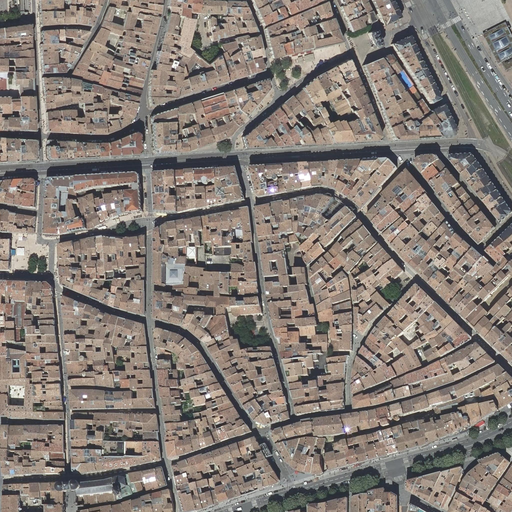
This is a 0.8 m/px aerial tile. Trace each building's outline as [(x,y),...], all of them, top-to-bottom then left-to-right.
[(121,0),(118,0),(109,0),(107,8),(102,21),(99,29),(103,30),(108,32),(120,37),(120,36),(121,31),(125,31),(131,32),(132,28),(133,24),(136,15),(129,14),(125,13),(122,27),(111,24),(113,8),(119,9),(126,11),(126,7),(119,6),(121,0)] [(168,0),(167,7),(179,9),(180,0),(168,0)] [(183,17),(183,18),(188,20),(189,13),(189,10),(185,9),(185,5),(190,5),(190,0),(180,0),(179,9),(178,16),(183,17)] [(197,14),(197,17),(199,8),(199,0),(190,0),(190,5),(189,10),(189,13),(197,14)] [(207,18),(208,1),(206,0),(205,0),(199,0),(199,8),(197,17),(203,17),(207,18)] [(250,0),(253,4),(255,10),(275,0),(250,0)] [(275,0),(255,10),(259,18),(273,12),(276,10),(281,7),(284,6),(288,4),(285,0),(275,0)] [(323,0),(297,0),(291,3),(294,13),(324,0),(323,0)] [(374,0),(371,2),(375,10),(392,1),(391,1),(390,0),(374,0)] [(138,2),(132,2),(127,1),(127,2),(126,7),(130,8),(137,9),(160,13),(161,6),(153,5),(146,4),(140,3),(138,2)] [(223,14),(224,18),(231,18),(230,15),(230,14),(229,14),(229,13),(228,13),(227,8),(223,8),(223,2),(208,1),(207,18),(211,15),(214,15),(223,14)] [(344,18),(360,12),(360,11),(358,7),(357,5),(355,6),(354,4),(356,3),(356,2),(355,1),(342,7),(339,7),(342,13),(344,18)] [(396,10),(392,1),(375,10),(379,18),(396,10)] [(273,12),(259,18),(263,26),(274,21),(285,17),(288,15),(294,13),(291,3),(288,4),(284,6),(281,7),(276,10),(278,15),(275,16),(273,12)] [(325,3),(297,15),(300,22),(313,17),(329,13),(329,12),(328,12),(327,8),(325,3)] [(360,12),(362,16),(370,12),(366,3),(360,6),(358,7),(360,11),(360,12)] [(61,7),(39,4),(39,12),(49,12),(62,13),(61,11),(61,7)] [(95,6),(94,6),(93,9),(91,9),(90,12),(89,15),(92,16),(97,16),(101,7),(95,6)] [(73,25),(74,12),(74,8),(74,7),(68,7),(68,11),(61,11),(62,13),(62,19),(61,25),(73,25)] [(169,8),(168,14),(177,16),(178,16),(179,9),(167,7),(168,7),(169,8)] [(84,8),(83,8),(80,8),(80,9),(79,25),(86,26),(87,23),(89,15),(90,12),(83,11),(84,8)] [(158,18),(160,13),(137,9),(130,8),(129,14),(136,15),(139,15),(140,13),(146,14),(145,16),(158,18)] [(400,18),(396,10),(379,18),(383,26),(392,22),(400,18)] [(40,26),(61,25),(62,19),(62,13),(49,12),(39,12),(40,20),(40,26)] [(346,23),(362,16),(360,12),(344,18),(345,20),(346,23)] [(370,12),(362,16),(363,18),(364,21),(366,25),(368,24),(371,23),(374,21),(370,12)] [(289,20),(291,25),(292,30),(293,32),(296,31),(304,29),(306,28),(310,26),(311,26),(315,25),(319,24),(332,20),(330,16),(329,13),(313,17),(300,22),(297,15),(293,17),(288,19),(289,20)] [(168,14),(163,33),(175,36),(177,29),(176,29),(175,26),(177,16),(168,14)] [(93,26),(97,16),(92,16),(89,15),(87,23),(86,26),(92,27),(93,26)] [(156,28),(158,18),(145,16),(139,15),(136,15),(133,24),(136,24),(140,25),(156,28)] [(363,18),(362,16),(346,23),(348,27),(350,32),(362,27),(366,26),(366,25),(364,21),(363,18)] [(224,37),(227,36),(224,24),(220,25),(222,30),(217,31),(216,25),(215,25),(214,19),(210,17),(208,20),(207,23),(207,24),(208,31),(209,37),(210,44),(212,41),(224,37)] [(188,59),(191,56),(186,52),(192,30),(193,23),(188,20),(183,18),(178,37),(177,42),(176,45),(180,46),(178,51),(175,49),(174,49),(174,52),(177,54),(178,54),(182,56),(188,59)] [(227,36),(237,34),(233,22),(231,18),(224,18),(223,18),(224,24),(227,36)] [(282,25),(283,28),(291,25),(289,20),(288,19),(281,22),(278,23),(280,26),(282,25)] [(306,28),(304,29),(305,33),(307,32),(308,36),(312,36),(313,35),(315,35),(319,34),(321,34),(326,33),(331,32),(336,30),(334,25),(332,20),(319,24),(315,25),(311,26),(310,26),(306,28)] [(233,22),(237,34),(257,32),(252,21),(251,21),(233,22)] [(511,34),(505,22),(483,34),(498,63),(502,61),(506,69),(511,66),(511,34)] [(264,29),(265,34),(283,28),(282,25),(280,26),(278,23),(264,29)] [(13,39),(31,37),(31,35),(30,25),(27,25),(2,29),(4,39),(13,39)] [(154,37),(156,28),(140,25),(138,34),(154,37)] [(283,28),(265,34),(266,39),(280,36),(284,35),(288,34),(291,33),(293,32),(292,30),(291,25),(283,28)] [(103,47),(108,32),(103,30),(99,29),(95,35),(91,42),(103,47)] [(304,29),(296,31),(299,39),(308,36),(307,32),(305,33),(304,29)] [(40,32),(41,45),(56,45),(56,44),(55,38),(56,38),(55,30),(41,31),(40,32)] [(55,38),(56,44),(63,45),(63,43),(63,38),(62,37),(62,30),(55,30),(56,38),(55,38)] [(76,30),(62,30),(62,37),(63,38),(68,38),(75,39),(76,30)] [(89,32),(76,30),(75,39),(77,40),(84,42),(89,33),(89,32)] [(312,36),(308,36),(312,50),(318,48),(333,45),(340,43),(341,43),(338,36),(336,30),(331,32),(326,33),(321,34),(319,34),(315,35),(313,35),(312,36)] [(152,43),(154,37),(138,34),(131,32),(125,31),(121,31),(120,36),(128,38),(134,39),(138,40),(152,43)] [(280,36),(266,39),(268,48),(279,45),(288,42),(296,40),(299,39),(296,31),(293,32),(291,33),(288,34),(284,35),(280,36)] [(369,32),(368,34),(370,40),(371,42),(372,44),(372,45),(371,47),(373,48),(374,46),(376,48),(378,48),(379,47),(380,45),(380,44),(379,43),(378,39),(376,35),(375,33),(373,32),(371,33),(370,34),(369,32)] [(163,33),(162,39),(177,42),(178,37),(175,36),(163,33)] [(401,50),(413,44),(409,35),(403,38),(397,41),(401,50)] [(151,49),(152,43),(138,40),(138,44),(133,43),(134,39),(128,38),(120,36),(120,37),(118,42),(121,42),(127,43),(137,46),(151,49)] [(248,52),(260,49),(257,36),(246,39),(246,37),(245,36),(234,39),(235,45),(237,49),(246,47),(248,52)] [(308,36),(299,39),(296,40),(299,52),(305,51),(312,50),(308,36)] [(31,45),(31,37),(13,39),(4,39),(0,39),(0,46),(5,47),(7,46),(14,46),(14,42),(19,42),(20,45),(31,45)] [(63,43),(63,45),(79,49),(84,42),(77,40),(75,39),(68,38),(63,38),(63,43)] [(162,39),(160,45),(170,48),(171,48),(172,44),(176,45),(177,42),(162,39)] [(229,57),(237,51),(237,49),(235,45),(234,39),(233,39),(234,42),(218,49),(222,56),(224,53),(227,58),(229,57)] [(299,52),(296,40),(288,42),(291,54),(295,53),(299,52)] [(390,44),(395,52),(401,50),(397,41),(390,44)] [(113,57),(114,53),(114,52),(107,49),(103,47),(91,42),(86,50),(92,53),(96,55),(96,54),(106,59),(111,62),(112,60),(113,57)] [(149,55),(151,49),(137,46),(127,43),(121,42),(119,48),(120,48),(126,50),(130,51),(131,47),(135,48),(134,52),(149,55)] [(291,54),(288,42),(279,45),(282,56),(287,55),(291,54)] [(56,45),(41,45),(40,45),(40,53),(61,52),(62,52),(75,56),(79,49),(63,45),(56,44),(56,45)] [(395,52),(398,56),(415,48),(413,44),(401,50),(395,52)] [(31,50),(31,45),(20,45),(14,46),(7,46),(8,53),(21,51),(31,50)] [(169,51),(174,52),(174,49),(171,48),(170,48),(160,45),(159,52),(168,54),(169,51)] [(279,45),(268,48),(271,58),(271,59),(272,59),(277,58),(282,56),(279,45)] [(32,58),(31,50),(21,51),(8,53),(7,46),(5,47),(0,46),(0,59),(2,59),(8,59),(13,59),(32,58)] [(245,76),(254,73),(250,61),(262,57),(260,49),(248,52),(246,47),(237,49),(237,51),(245,76)] [(148,61),(149,55),(134,52),(131,51),(130,51),(126,50),(120,48),(119,52),(115,51),(114,52),(114,53),(122,55),(133,58),(148,61)] [(398,56),(401,60),(417,52),(415,48),(398,56)] [(104,66),(106,59),(96,54),(96,55),(92,53),(86,50),(78,63),(83,65),(87,66),(89,61),(94,64),(92,68),(94,69),(101,72),(104,66)] [(236,79),(245,76),(237,51),(229,57),(236,79)] [(61,52),(40,53),(41,66),(43,66),(55,65),(58,64),(59,61),(60,58),(61,52)] [(71,63),(75,56),(62,52),(61,52),(60,58),(59,61),(58,64),(62,64),(70,63),(71,63)] [(173,69),(172,73),(181,74),(182,69),(182,67),(184,64),(188,59),(182,56),(178,54),(177,54),(174,52),(173,53),(171,55),(173,56),(172,60),(171,64),(170,66),(156,64),(154,70),(166,72),(168,72),(169,68),(173,69)] [(159,52),(157,58),(167,60),(167,58),(172,60),(173,56),(171,55),(168,54),(159,52)] [(401,60),(410,75),(424,68),(416,53),(417,53),(417,52),(401,60)] [(146,68),(148,61),(133,58),(122,55),(114,53),(113,57),(112,60),(120,62),(123,63),(131,65),(146,68)] [(226,82),(236,79),(229,57),(227,58),(224,53),(222,56),(217,60),(219,59),(220,60),(226,82)] [(384,57),(379,59),(385,67),(394,61),(389,55),(384,57)] [(190,93),(217,85),(212,70),(208,66),(206,68),(199,62),(191,56),(188,59),(184,64),(182,67),(190,93)] [(250,61),(254,73),(263,70),(260,62),(262,61),(263,61),(262,57),(250,61)] [(0,59),(0,66),(6,67),(9,67),(14,67),(32,67),(32,58),(13,59),(8,59),(2,59),(0,59)] [(157,58),(156,64),(170,66),(171,64),(166,63),(167,60),(157,58)] [(111,65),(111,62),(106,59),(104,66),(101,72),(100,77),(97,83),(104,85),(107,79),(110,71),(109,71),(108,73),(104,72),(106,68),(109,69),(111,65)] [(217,85),(226,82),(220,60),(219,59),(217,60),(215,60),(213,62),(208,66),(212,70),(217,85)] [(362,66),(366,75),(385,67),(379,59),(371,62),(362,66)] [(144,75),(146,68),(131,65),(123,63),(120,62),(112,60),(111,62),(111,65),(122,68),(128,70),(141,74),(144,75)] [(340,64),(332,68),(338,79),(353,71),(349,60),(340,64)] [(391,76),(400,70),(394,61),(385,67),(391,76)] [(65,73),(71,63),(70,63),(62,64),(58,64),(55,65),(43,66),(41,66),(41,73),(42,74),(65,73)] [(97,83),(100,77),(101,72),(94,69),(93,71),(86,69),(87,66),(83,65),(78,63),(71,75),(74,76),(97,83)] [(143,81),(144,75),(141,74),(128,70),(122,68),(111,65),(109,69),(109,71),(110,71),(120,74),(121,71),(127,73),(127,76),(129,77),(143,81)] [(178,97),(190,93),(182,67),(182,69),(181,74),(179,81),(178,88),(178,89),(177,93),(176,98),(178,97)] [(366,75),(370,84),(391,76),(385,67),(366,75)] [(327,71),(321,74),(328,86),(330,91),(336,88),(341,85),(355,78),(353,71),(338,79),(332,68),(327,71)] [(410,75),(415,82),(428,75),(424,68),(410,75)] [(179,81),(181,74),(172,73),(168,72),(166,72),(154,70),(153,70),(151,70),(150,78),(165,78),(166,79),(179,81)] [(402,92),(408,100),(410,102),(418,97),(400,70),(391,76),(397,83),(402,92)] [(141,88),(143,81),(129,77),(128,81),(121,79),(122,75),(120,74),(110,71),(107,79),(120,83),(126,84),(127,85),(139,87),(141,88)] [(317,76),(313,78),(322,95),(324,94),(322,89),(328,86),(321,74),(317,76)] [(415,82),(419,89),(431,83),(428,75),(415,82)] [(370,84),(373,93),(397,83),(391,76),(370,84)] [(68,79),(60,78),(60,85),(60,87),(63,87),(63,90),(64,90),(68,90),(68,79)] [(171,87),(178,88),(179,81),(166,79),(165,78),(150,78),(149,86),(164,86),(171,87)] [(321,123),(322,126),(324,125),(313,104),(315,103),(319,101),(319,102),(323,99),(324,101),(326,101),(329,100),(331,99),(340,118),(346,114),(350,113),(351,112),(346,103),(344,99),(343,98),(341,95),(339,91),(336,88),(330,91),(324,94),(322,95),(313,78),(306,83),(300,88),(312,109),(315,113),(316,114),(317,117),(320,122),(321,123)] [(341,85),(336,88),(339,91),(341,95),(345,93),(359,86),(355,78),(341,85)] [(33,85),(33,79),(14,80),(14,82),(14,85),(18,85),(19,97),(18,97),(18,100),(9,100),(9,97),(0,97),(0,114),(3,114),(9,115),(9,111),(18,111),(34,111),(33,97),(33,85)] [(79,81),(68,79),(68,90),(69,91),(70,91),(74,91),(78,92),(79,82),(79,81)] [(140,95),(141,88),(139,87),(127,85),(126,84),(120,83),(107,79),(104,85),(119,89),(123,91),(140,95)] [(265,80),(252,84),(255,91),(262,96),(265,92),(268,89),(267,84),(265,80)] [(91,85),(79,82),(78,92),(79,92),(85,92),(89,93),(91,85)] [(373,93),(377,102),(402,92),(397,83),(373,93)] [(419,89),(423,94),(434,88),(431,83),(419,89)] [(245,101),(254,106),(258,101),(262,96),(255,91),(252,84),(241,87),(245,101)] [(60,85),(42,85),(43,92),(55,92),(55,94),(55,96),(60,95),(60,94),(60,91),(56,92),(56,88),(60,88),(60,87),(60,85)] [(101,88),(91,85),(89,93),(92,93),(92,96),(94,97),(94,94),(100,95),(101,88)] [(322,89),(324,94),(330,91),(328,86),(322,89)] [(345,93),(341,95),(343,98),(344,99),(346,103),(362,94),(359,86),(345,93)] [(237,110),(245,117),(249,112),(254,106),(245,101),(241,87),(222,93),(227,109),(230,108),(236,106),(237,110)] [(109,96),(110,90),(101,88),(100,95),(100,100),(104,100),(108,100),(109,96)] [(295,92),(290,97),(309,122),(312,127),(313,128),(314,129),(315,131),(322,144),(331,144),(323,127),(322,126),(321,123),(320,122),(317,117),(313,119),(312,117),(316,114),(315,113),(312,109),(300,88),(295,92)] [(434,88),(423,94),(426,98),(429,104),(440,99),(437,94),(436,91),(434,88)] [(69,91),(68,90),(64,90),(63,90),(60,90),(60,91),(60,94),(60,95),(55,96),(54,96),(54,102),(50,103),(45,103),(45,109),(54,108),(65,105),(68,105),(69,105),(70,104),(69,93),(69,91)] [(121,106),(135,110),(137,104),(138,98),(122,94),(117,92),(110,90),(109,96),(108,100),(110,103),(121,106)] [(70,91),(69,91),(69,93),(70,104),(78,104),(79,95),(74,95),(74,91),(70,91)] [(55,92),(43,92),(44,96),(45,103),(50,103),(54,102),(54,96),(55,96),(55,94),(55,92)] [(83,103),(83,107),(91,106),(92,96),(92,93),(89,93),(85,92),(79,92),(79,95),(78,104),(83,103)] [(173,99),(176,98),(177,93),(170,93),(170,95),(163,95),(163,92),(149,92),(148,97),(149,105),(150,106),(151,106),(173,99)] [(377,102),(381,111),(408,100),(402,92),(377,102)] [(198,101),(204,122),(205,122),(228,115),(227,109),(222,93),(198,101)] [(362,94),(346,103),(351,112),(352,112),(366,104),(362,94)] [(91,112),(99,112),(100,101),(100,100),(94,100),(94,97),(92,96),(91,106),(83,107),(83,111),(83,113),(91,113),(91,112)] [(286,100),(281,104),(291,117),(295,121),(296,123),(300,128),(301,128),(303,126),(309,122),(290,97),(286,100)] [(410,102),(412,105),(420,99),(418,97),(410,102)] [(414,108),(420,117),(423,115),(429,111),(420,99),(412,105),(414,108)] [(115,121),(120,117),(121,113),(133,117),(135,110),(121,106),(110,103),(108,100),(104,100),(100,100),(100,101),(99,112),(103,112),(104,122),(115,121)] [(381,111),(385,120),(414,108),(412,105),(410,102),(408,100),(381,111)] [(198,101),(190,104),(195,125),(204,122),(198,101)] [(175,108),(173,123),(173,141),(177,141),(184,139),(181,130),(190,127),(190,126),(195,125),(190,104),(175,108)] [(279,106),(276,109),(288,127),(296,138),(301,145),(311,145),(305,134),(301,128),(300,128),(296,123),(295,121),(291,117),(281,104),(279,106)] [(366,104),(352,112),(354,114),(355,117),(356,119),(357,121),(370,114),(366,104)] [(442,104),(430,110),(430,111),(431,111),(431,112),(430,113),(432,117),(436,115),(437,115),(445,111),(442,104)] [(234,113),(242,120),(243,119),(245,117),(237,110),(236,106),(230,108),(234,113)] [(165,123),(173,123),(175,108),(152,115),(150,119),(150,124),(162,123),(165,123)] [(240,124),(242,120),(234,113),(230,108),(227,109),(228,115),(231,121),(237,127),(240,124)] [(386,124),(388,128),(406,121),(409,123),(412,122),(413,122),(420,117),(414,108),(385,120),(386,124)] [(273,111),(270,113),(280,129),(291,146),(301,145),(296,138),(288,127),(276,109),(273,111)] [(59,133),(68,133),(68,126),(68,118),(68,112),(68,110),(60,111),(61,119),(60,119),(59,133)] [(68,133),(75,134),(75,133),(75,124),(75,122),(83,123),(83,119),(82,119),(80,119),(75,118),(75,117),(74,111),(68,110),(68,112),(68,118),(68,126),(68,133)] [(18,117),(18,111),(9,111),(9,115),(9,117),(9,118),(6,119),(2,119),(2,123),(6,123),(6,130),(11,130),(17,131),(18,122),(18,117)] [(34,120),(34,111),(18,111),(18,117),(18,122),(26,121),(26,120),(34,120)] [(61,119),(60,111),(46,113),(46,121),(55,120),(55,119),(60,119),(61,119)] [(437,124),(448,116),(446,112),(445,111),(437,115),(436,115),(432,117),(437,124)] [(105,135),(104,122),(103,112),(99,112),(91,112),(91,113),(91,118),(91,124),(91,129),(91,135),(105,135)] [(91,118),(91,113),(83,113),(82,119),(83,119),(83,123),(83,125),(84,126),(83,134),(91,135),(91,129),(91,124),(88,124),(88,118),(91,118)] [(128,123),(133,117),(121,113),(120,117),(115,121),(118,130),(128,123)] [(267,116),(263,119),(276,139),(282,147),(291,146),(280,129),(270,113),(267,116)] [(438,136),(438,138),(448,137),(450,137),(453,135),(454,134),(454,133),(455,131),(454,129),(448,116),(437,124),(432,117),(430,113),(425,117),(438,136)] [(344,123),(353,143),(378,141),(380,137),(370,114),(357,121),(356,119),(344,123)] [(205,122),(212,143),(223,139),(226,138),(227,137),(228,137),(229,136),(230,136),(230,135),(237,127),(231,121),(228,115),(205,122)] [(414,128),(414,139),(438,138),(438,136),(425,117),(419,121),(418,122),(418,123),(416,126),(417,126),(414,128)] [(47,132),(59,133),(60,119),(55,119),(55,120),(46,121),(46,131),(47,132)] [(269,141),(274,147),(282,147),(276,139),(263,119),(260,122),(257,124),(266,136),(269,141)] [(35,131),(34,120),(26,120),(26,121),(26,131),(34,132),(35,131)] [(26,121),(18,122),(17,131),(26,131),(26,121)] [(105,135),(118,130),(115,121),(104,122),(105,135)] [(323,127),(331,144),(353,143),(344,123),(343,123),(338,126),(336,123),(335,121),(330,124),(329,123),(326,124),(324,125),(322,126),(323,127)] [(393,140),(414,139),(414,128),(417,126),(416,126),(413,122),(412,122),(409,123),(406,121),(388,128),(393,140)] [(204,122),(195,125),(190,126),(190,127),(193,136),(195,143),(196,149),(212,143),(205,122),(204,122)] [(305,134),(311,145),(322,144),(315,131),(314,129),(313,128),(312,127),(309,122),(303,126),(301,128),(305,134)] [(173,141),(173,123),(165,123),(165,126),(162,126),(162,123),(150,124),(152,152),(154,154),(171,153),(171,143),(171,142),(173,141)] [(75,134),(83,134),(84,126),(83,125),(75,124),(75,133),(75,134)] [(251,130),(264,148),(274,147),(269,141),(266,136),(257,124),(251,130)] [(193,136),(190,127),(181,130),(184,139),(187,152),(196,149),(195,143),(193,136)] [(244,149),(264,148),(251,130),(241,138),(244,149)] [(107,151),(107,157),(137,155),(139,152),(138,135),(134,132),(113,141),(106,144),(106,145),(107,151)] [(12,146),(11,139),(3,139),(4,163),(12,162),(12,146)] [(35,140),(18,139),(18,147),(18,162),(34,161),(35,159),(36,158),(35,141),(35,140)] [(187,152),(184,139),(177,141),(180,153),(187,152)] [(177,141),(173,141),(171,142),(171,143),(171,153),(180,153),(177,141)] [(56,160),(64,159),(63,142),(55,142),(55,147),(56,151),(56,160)] [(64,159),(71,159),(70,154),(73,153),(73,143),(63,142),(64,159)] [(71,159),(81,158),(81,152),(82,152),(82,143),(73,143),(73,153),(70,154),(71,159)] [(81,158),(97,157),(97,153),(97,144),(82,143),(82,152),(81,152),(81,158)] [(97,157),(107,157),(107,151),(106,145),(106,144),(97,144),(97,153),(97,157)] [(49,160),(56,160),(56,151),(55,147),(46,147),(46,146),(46,158),(49,160)] [(456,168),(473,155),(472,155),(472,154),(471,154),(470,154),(450,156),(449,159),(456,168)] [(478,162),(473,155),(456,168),(461,175),(478,162)] [(415,163),(423,174),(432,165),(433,165),(434,164),(440,160),(437,156),(420,157),(415,163)] [(389,159),(380,160),(363,180),(368,185),(372,181),(390,160),(389,159)] [(380,160),(365,161),(354,179),(353,180),(359,185),(363,180),(380,160)] [(397,168),(390,160),(372,181),(380,189),(381,189),(380,188),(388,180),(397,168)] [(441,175),(448,170),(440,160),(434,164),(433,165),(441,175)] [(350,161),(340,162),(333,189),(337,190),(344,173),(350,161)] [(365,161),(350,161),(344,173),(354,179),(365,161)] [(340,162),(331,163),(331,168),(329,188),(333,189),(340,162)] [(484,169),(478,162),(461,175),(467,182),(474,176),(484,169)] [(324,163),(311,164),(311,170),(313,188),(321,187),(324,187),(324,163)] [(299,164),(291,165),(292,176),(296,191),(303,189),(300,174),(299,164)] [(311,164),(299,164),(300,174),(303,189),(313,188),(311,170),(311,164)] [(284,165),(267,166),(268,184),(279,181),(285,179),(285,178),(284,165)] [(291,165),(284,165),(285,178),(285,179),(288,192),(296,191),(292,176),(291,165)] [(423,174),(430,184),(441,175),(433,165),(432,165),(423,174)] [(268,184),(267,166),(259,167),(250,167),(250,168),(257,196),(260,198),(270,196),(268,184)] [(237,168),(222,169),(222,176),(224,183),(225,190),(242,186),(237,168)] [(205,170),(196,170),(197,185),(207,185),(215,184),(217,183),(216,169),(214,169),(205,170)] [(488,176),(484,169),(474,176),(467,182),(472,188),(488,176)] [(196,170),(186,171),(189,211),(198,209),(197,188),(197,185),(196,170)] [(396,182),(382,195),(391,205),(408,188),(416,181),(407,170),(396,182)] [(450,190),(452,189),(459,184),(448,170),(441,175),(430,184),(438,195),(441,199),(450,190)] [(176,171),(166,172),(168,195),(168,214),(178,213),(179,213),(177,189),(176,171)] [(181,171),(176,171),(177,189),(179,213),(189,211),(186,171),(181,171)] [(168,195),(166,172),(156,173),(153,175),(156,212),(156,213),(168,214),(168,195)] [(344,173),(337,190),(343,195),(353,180),(354,179),(344,173)] [(78,189),(78,199),(85,198),(88,197),(87,191),(97,189),(134,186),(141,185),(141,176),(138,174),(85,177),(77,177),(78,189)] [(493,183),(488,176),(472,188),(477,195),(493,183)] [(79,201),(78,199),(78,189),(75,189),(74,177),(50,179),(47,181),(47,188),(47,200),(61,200),(62,192),(70,192),(69,200),(79,201)] [(285,179),(279,181),(281,194),(288,192),(285,179)] [(25,180),(17,181),(12,190),(11,193),(8,199),(8,204),(16,206),(16,202),(17,197),(19,193),(20,190),(23,191),(24,188),(23,188),(25,185),(25,180)] [(353,180),(343,195),(348,198),(359,185),(353,180)] [(363,180),(359,185),(348,198),(354,202),(363,190),(368,185),(363,180)] [(17,181),(6,181),(3,190),(0,195),(0,203),(8,204),(8,199),(11,193),(12,190),(17,181)] [(268,184),(270,196),(281,194),(279,181),(268,184)] [(363,190),(354,202),(361,208),(362,209),(371,199),(380,189),(372,181),(368,185),(363,190)] [(408,188),(391,205),(390,206),(395,212),(422,187),(416,181),(408,188)] [(217,183),(217,186),(218,198),(223,197),(224,204),(245,200),(246,200),(242,186),(225,190),(224,183),(217,183)] [(498,190),(493,183),(477,195),(483,202),(498,190)] [(457,192),(462,188),(459,184),(452,189),(455,194),(457,193),(457,192)] [(38,186),(25,185),(23,188),(24,188),(25,189),(25,192),(26,192),(37,194),(38,186)] [(217,186),(207,188),(208,207),(219,205),(218,198),(217,186)] [(428,194),(422,187),(395,212),(401,218),(419,203),(427,196),(428,194)] [(197,188),(198,209),(208,207),(207,188),(197,188)] [(461,198),(467,193),(462,188),(457,192),(457,193),(461,198)] [(460,201),(459,200),(455,194),(452,189),(450,190),(441,199),(450,211),(460,201)] [(16,202),(16,206),(23,207),(25,199),(26,195),(23,195),(23,191),(20,190),(19,193),(17,197),(16,202)] [(143,213),(142,190),(135,191),(125,192),(127,200),(128,214),(143,213)] [(503,197),(498,190),(483,202),(488,208),(503,197)] [(69,211),(69,200),(70,192),(62,192),(61,200),(61,210),(69,211)] [(119,216),(124,215),(121,200),(120,192),(114,193),(115,199),(116,199),(118,209),(119,216)] [(124,215),(128,214),(127,200),(125,192),(120,192),(121,200),(124,215)] [(111,220),(119,216),(118,209),(116,199),(115,199),(114,193),(104,194),(108,211),(111,220)] [(472,199),(467,193),(461,198),(465,205),(472,199)] [(100,194),(94,195),(96,201),(103,225),(107,222),(101,199),(100,194)] [(107,222),(111,220),(108,211),(104,194),(100,194),(101,199),(107,222)] [(88,197),(91,210),(96,228),(103,225),(96,201),(94,195),(88,197)] [(391,205),(382,195),(382,196),(384,198),(367,215),(367,216),(373,223),(390,206),(391,205)] [(304,228),(299,227),(298,233),(296,235),(299,241),(302,247),(309,240),(318,231),(320,230),(324,226),(319,223),(322,216),(334,199),(325,196),(317,214),(315,218),(314,220),(314,221),(312,224),(309,225),(308,226),(310,226),(309,228),(304,228)] [(317,196),(308,198),(307,198),(306,212),(305,215),(307,215),(306,218),(307,218),(310,219),(317,196)] [(325,196),(317,196),(310,219),(307,218),(305,224),(308,226),(309,225),(312,224),(314,221),(314,220),(315,218),(317,214),(325,196)] [(434,205),(427,196),(419,203),(420,204),(406,215),(410,220),(413,224),(434,205)] [(85,198),(78,199),(79,201),(80,204),(84,217),(85,220),(88,230),(92,229),(96,228),(91,210),(88,197),(85,198)] [(308,197),(299,199),(300,216),(300,222),(304,224),(305,224),(307,218),(306,218),(303,217),(303,212),(306,212),(307,198),(308,198),(308,197)] [(506,203),(503,197),(488,208),(492,213),(506,203)] [(25,199),(23,207),(36,209),(37,200),(25,199)] [(291,200),(291,201),(294,220),(294,226),(294,232),(293,233),(293,235),(288,237),(289,243),(290,243),(299,241),(296,235),(298,233),(299,227),(300,222),(295,222),(295,217),(300,216),(299,199),(291,200)] [(477,206),(472,199),(465,205),(470,212),(477,206)] [(46,215),(59,215),(61,215),(61,214),(61,210),(61,200),(47,200),(46,215)] [(79,201),(69,200),(69,211),(68,213),(71,223),(79,220),(74,205),(80,204),(79,201)] [(285,202),(285,203),(286,214),(287,224),(288,233),(293,233),(294,232),(294,226),(294,220),(291,201),(285,202)] [(463,206),(460,201),(450,211),(454,216),(463,206)] [(285,203),(271,205),(274,218),(277,217),(278,224),(278,225),(280,224),(282,234),(271,236),(272,241),(273,246),(286,244),(288,244),(290,244),(290,243),(289,243),(288,237),(288,234),(288,233),(287,224),(286,214),(285,203)] [(511,213),(511,211),(506,203),(492,213),(501,224),(511,213)] [(82,221),(85,220),(84,217),(80,204),(74,205),(79,220),(81,218),(82,221)] [(255,209),(258,227),(273,224),(273,225),(278,224),(277,217),(274,218),(271,205),(256,208),(255,209)] [(441,214),(434,205),(413,224),(412,226),(420,234),(423,232),(430,224),(441,214)] [(390,206),(373,223),(381,234),(401,218),(395,212),(390,206)] [(468,213),(463,207),(463,206),(454,216),(459,223),(468,213)] [(482,213),(477,206),(470,212),(473,218),(471,219),(472,220),(474,219),(482,213)] [(325,227),(324,226),(320,230),(318,231),(309,240),(312,243),(319,236),(319,235),(320,234),(323,237),(318,241),(320,243),(326,238),(353,212),(347,207),(331,223),(325,227)] [(252,243),(253,243),(249,208),(241,209),(241,211),(244,228),(233,229),(233,245),(245,245),(245,243),(252,243)] [(9,227),(11,212),(3,210),(3,212),(3,227),(3,232),(11,233),(11,231),(9,231),(9,227)] [(232,212),(233,229),(244,228),(241,211),(232,212)] [(15,227),(18,214),(11,213),(11,212),(9,227),(9,231),(11,231),(11,233),(28,234),(29,230),(25,229),(25,228),(15,227)] [(224,247),(228,247),(233,246),(233,245),(233,229),(232,212),(223,214),(223,232),(224,247)] [(357,217),(353,212),(326,238),(330,243),(357,218),(357,217)] [(471,219),(468,213),(459,223),(463,228),(467,224),(468,225),(472,221),(472,220),(471,219)] [(495,229),(482,213),(474,219),(472,220),(472,221),(468,225),(474,231),(475,231),(484,240),(495,229)] [(27,216),(18,214),(15,227),(25,228),(26,221),(30,221),(30,216),(27,216)] [(60,235),(71,233),(68,224),(66,218),(65,214),(61,214),(61,215),(59,215),(60,220),(61,226),(60,226),(60,235)] [(206,268),(206,269),(205,269),(205,272),(221,273),(231,273),(232,264),(232,258),(233,255),(233,249),(228,250),(228,247),(224,247),(223,232),(223,214),(210,216),(212,236),(213,247),(214,248),(214,251),(214,255),(212,254),(209,254),(206,254),(206,262),(206,268)] [(447,222),(441,214),(430,224),(423,232),(432,240),(432,239),(447,222)] [(45,235),(60,235),(60,226),(61,226),(60,220),(59,215),(46,215),(45,234),(45,235)] [(212,236),(210,216),(202,218),(204,235),(205,243),(205,254),(206,254),(209,254),(212,254),(214,255),(214,251),(214,248),(213,247),(212,236)] [(71,233),(88,230),(85,220),(82,221),(81,218),(79,220),(71,223),(68,224),(71,233)] [(197,268),(205,269),(206,269),(206,268),(206,262),(206,254),(205,254),(205,243),(204,243),(204,246),(201,246),(200,236),(204,235),(202,218),(193,219),(196,238),(197,247),(197,258),(201,258),(201,265),(197,265),(197,268)] [(187,240),(187,247),(187,259),(186,265),(186,266),(197,268),(197,265),(197,258),(197,247),(196,238),(193,219),(185,221),(186,231),(186,234),(187,240)] [(406,223),(402,219),(383,235),(387,240),(406,223)] [(410,220),(406,223),(387,240),(392,245),(400,238),(397,235),(400,232),(402,235),(412,226),(413,224),(410,220)] [(26,221),(25,228),(35,229),(36,225),(29,224),(30,221),(26,221)] [(179,241),(187,240),(186,234),(182,235),(182,234),(181,233),(181,232),(181,231),(186,231),(185,221),(177,222),(179,235),(178,236),(179,241)] [(342,237),(339,242),(334,248),(340,255),(350,245),(347,242),(365,227),(360,221),(342,237)] [(166,246),(164,254),(171,258),(177,261),(176,264),(186,265),(187,259),(187,247),(187,240),(179,241),(178,236),(179,235),(177,222),(168,224),(170,246),(167,247),(166,246)] [(453,228),(447,222),(432,239),(435,241),(440,235),(444,238),(453,228)] [(168,224),(161,228),(163,246),(166,246),(167,247),(170,246),(168,224)] [(273,224),(258,227),(260,238),(271,236),(282,234),(280,224),(278,225),(278,224),(273,225),(273,224)] [(474,231),(468,225),(467,224),(463,228),(465,231),(470,236),(474,231)] [(400,238),(392,245),(400,255),(408,247),(403,242),(409,236),(414,241),(419,236),(419,235),(420,234),(412,226),(402,235),(400,238)] [(509,248),(510,251),(511,249),(511,226),(500,237),(505,244),(500,248),(504,252),(509,248)] [(340,255),(337,258),(342,262),(344,260),(348,263),(349,257),(351,254),(355,251),(359,247),(360,247),(372,236),(365,227),(347,242),(350,245),(340,255)] [(155,232),(155,252),(164,254),(166,246),(163,246),(161,228),(155,231),(155,232)] [(457,234),(453,228),(444,238),(441,242),(447,247),(457,234)] [(479,245),(484,240),(475,231),(474,231),(470,236),(479,245)] [(423,232),(420,234),(419,235),(419,236),(428,243),(432,240),(423,232)] [(319,236),(312,243),(315,247),(320,243),(318,241),(323,237),(320,234),(319,235),(319,236)] [(465,242),(457,234),(447,247),(445,249),(444,251),(440,255),(442,257),(443,256),(446,259),(445,260),(447,262),(465,242)] [(440,235),(435,241),(439,244),(441,242),(444,238),(440,235)] [(348,264),(346,268),(345,270),(349,274),(362,259),(378,244),(378,243),(372,236),(360,247),(359,247),(355,251),(351,254),(349,257),(348,263),(348,264)] [(419,236),(414,241),(410,246),(408,247),(400,255),(405,260),(410,265),(428,243),(419,236)] [(410,246),(414,241),(409,236),(403,242),(408,247),(410,246)] [(104,237),(97,238),(98,249),(99,270),(100,281),(101,281),(105,281),(107,281),(105,256),(104,237)] [(112,238),(104,237),(105,256),(107,281),(115,281),(116,281),(115,274),(114,263),(110,264),(109,256),(113,255),(112,238)] [(140,237),(132,238),(133,253),(135,266),(141,266),(146,266),(146,258),(142,258),(142,259),(137,259),(137,252),(141,252),(141,251),(141,248),(140,237)] [(500,237),(496,242),(500,248),(505,244),(500,237)] [(11,238),(2,238),(2,241),(2,248),(2,253),(2,256),(11,256),(12,241),(12,238),(11,238)] [(97,238),(89,240),(90,250),(90,269),(89,274),(88,280),(95,280),(100,281),(99,270),(98,249),(97,238)] [(117,239),(112,238),(113,255),(114,263),(115,274),(120,274),(117,239)] [(125,238),(125,239),(127,267),(135,266),(133,253),(132,238),(125,238)] [(324,249),(330,243),(326,238),(320,243),(324,249)] [(125,239),(117,239),(120,274),(128,273),(128,271),(127,267),(125,239)] [(432,239),(432,240),(428,243),(410,265),(416,271),(430,255),(438,246),(439,244),(435,241),(432,239)] [(89,240),(82,241),(83,257),(83,264),(84,269),(83,274),(89,274),(90,269),(90,250),(89,240)] [(309,240),(302,247),(301,247),(302,252),(305,257),(309,253),(315,261),(326,251),(324,249),(320,243),(315,247),(312,243),(309,240)] [(76,253),(77,260),(77,264),(78,269),(84,269),(83,264),(81,264),(80,257),(83,257),(82,241),(74,242),(76,253)] [(288,244),(286,244),(273,246),(272,241),(260,243),(262,256),(275,254),(285,251),(287,250),(287,248),(286,245),(287,245),(287,246),(288,246),(288,244)] [(60,245),(61,260),(77,260),(76,253),(74,242),(60,245)] [(473,249),(465,242),(447,262),(443,267),(445,268),(447,266),(452,270),(450,272),(452,274),(455,271),(473,249)] [(496,242),(491,246),(504,257),(506,255),(504,252),(500,248),(496,242)] [(233,255),(232,258),(243,258),(245,259),(245,254),(253,253),(252,243),(245,243),(245,245),(233,245),(233,246),(233,249),(233,255)] [(380,245),(364,260),(369,264),(384,250),(380,245)] [(444,251),(438,246),(430,255),(416,271),(422,277),(430,267),(427,264),(432,259),(435,261),(440,255),(444,251)] [(486,251),(498,264),(499,264),(505,257),(504,257),(491,246),(486,251)] [(334,248),(329,253),(335,259),(335,260),(337,258),(340,255),(334,248)] [(483,258),(473,249),(455,271),(465,279),(469,274),(483,258)] [(369,264),(364,260),(351,274),(351,277),(353,291),(358,291),(358,285),(355,280),(371,270),(374,268),(375,266),(388,254),(384,250),(369,264)] [(289,276),(286,259),(285,251),(275,254),(262,256),(263,264),(264,271),(265,274),(265,277),(275,277),(281,276),(289,276)] [(155,252),(155,284),(166,285),(174,285),(184,284),(185,274),(186,274),(186,266),(186,265),(176,264),(177,261),(171,258),(164,254),(155,252)] [(255,263),(253,253),(245,254),(245,259),(245,262),(245,263),(247,263),(255,263)] [(309,253),(305,257),(304,258),(304,260),(308,266),(315,261),(309,253)] [(324,258),(330,264),(335,259),(329,253),(324,258)] [(393,260),(388,254),(375,266),(374,268),(376,270),(379,266),(382,269),(393,260)] [(430,267),(422,277),(429,283),(437,274),(433,270),(436,267),(440,270),(443,267),(447,262),(445,260),(442,257),(440,255),(435,261),(430,267)] [(498,264),(495,268),(495,269),(483,282),(488,286),(491,283),(495,279),(493,277),(496,273),(499,276),(503,271),(505,269),(510,264),(509,264),(505,257),(499,264),(498,264)] [(318,263),(324,269),(325,269),(330,264),(324,258),(318,263)] [(330,264),(325,269),(330,275),(330,276),(330,277),(331,277),(332,277),(335,279),(340,275),(336,271),(341,264),(346,268),(348,264),(348,263),(344,260),(342,262),(337,258),(335,260),(335,259),(330,264)] [(489,263),(483,258),(469,274),(474,279),(489,263)] [(77,260),(61,260),(61,268),(78,269),(77,264),(77,260)] [(358,285),(358,291),(359,298),(362,296),(376,285),(378,282),(398,266),(393,260),(382,269),(375,275),(358,285)] [(0,262),(0,270),(10,271),(11,270),(11,263),(1,263),(0,262)] [(232,264),(231,273),(242,273),(246,273),(257,273),(256,263),(255,263),(247,263),(246,266),(246,267),(247,268),(246,268),(245,267),(238,264),(232,264)] [(309,273),(311,279),(315,276),(324,269),(318,263),(310,270),(309,273)] [(495,268),(489,263),(474,279),(470,283),(470,284),(475,289),(481,283),(483,282),(495,269),(495,268)] [(141,270),(128,271),(128,273),(128,279),(133,279),(143,278),(143,282),(146,281),(146,266),(141,266),(141,270)] [(190,275),(202,277),(205,277),(205,272),(205,269),(197,268),(186,266),(186,274),(190,275)] [(359,302),(355,303),(355,308),(360,308),(360,312),(364,308),(362,304),(366,302),(379,293),(382,290),(384,289),(385,290),(386,289),(385,289),(404,272),(405,273),(405,272),(398,266),(378,282),(376,285),(362,296),(359,298),(359,302)] [(376,270),(374,268),(371,270),(375,275),(382,269),(379,266),(376,270)] [(445,268),(443,267),(440,270),(439,271),(448,279),(452,274),(450,272),(445,268)] [(78,269),(61,268),(62,277),(69,278),(77,279),(83,279),(83,274),(84,269),(78,269)] [(306,275),(306,268),(294,269),(295,276),(289,276),(281,276),(282,283),(274,284),(274,283),(266,283),(266,288),(297,286),(298,293),(301,293),(301,291),(307,290),(306,286),(308,285),(306,275)] [(311,279),(315,296),(323,293),(322,290),(328,285),(330,283),(333,281),(335,279),(332,277),(331,277),(330,277),(330,276),(330,275),(325,269),(324,269),(315,276),(311,279)] [(375,275),(371,270),(355,280),(358,285),(375,275)] [(437,274),(429,283),(437,291),(448,279),(439,271),(437,274)] [(452,274),(448,279),(437,291),(445,300),(454,290),(454,291),(465,279),(455,271),(452,274)] [(487,288),(479,296),(485,301),(509,277),(503,271),(499,276),(495,279),(491,283),(488,286),(487,288)] [(205,272),(205,277),(206,277),(206,283),(216,284),(216,288),(216,292),(217,293),(221,294),(221,273),(205,272)] [(340,275),(335,279),(333,281),(336,285),(349,278),(344,272),(343,272),(340,275)] [(231,273),(221,273),(221,294),(230,295),(231,280),(231,273)] [(469,274),(465,279),(470,283),(474,279),(469,274)] [(63,286),(75,291),(76,285),(77,279),(69,278),(62,277),(62,285),(63,286)] [(143,278),(133,279),(132,292),(143,292),(146,292),(146,281),(143,282),(143,278)] [(349,278),(336,285),(333,287),(329,289),(331,298),(331,299),(350,290),(349,278)] [(88,280),(83,279),(77,279),(76,285),(75,291),(84,295),(88,280)] [(128,279),(127,280),(126,283),(125,286),(125,289),(124,295),(123,297),(121,310),(128,312),(131,296),(132,292),(133,279),(128,279)] [(465,279),(454,291),(454,290),(445,300),(450,304),(457,297),(460,294),(465,289),(470,284),(470,283),(465,279)] [(95,280),(88,280),(84,295),(91,298),(93,289),(95,280)] [(100,281),(95,280),(93,289),(91,298),(100,302),(102,292),(105,281),(101,281),(100,281)] [(116,281),(115,281),(114,284),(113,287),(119,288),(118,294),(117,296),(115,308),(121,310),(123,297),(124,295),(125,289),(125,286),(126,283),(127,280),(121,280),(116,281)] [(231,280),(230,295),(240,295),(243,295),(245,295),(259,294),(259,287),(246,287),(245,280),(240,280),(231,280)] [(9,282),(2,282),(0,316),(1,326),(1,327),(7,327),(7,322),(7,318),(6,318),(7,305),(3,304),(4,295),(7,296),(9,282)] [(9,282),(7,296),(7,305),(6,318),(7,318),(7,322),(7,327),(7,329),(20,329),(27,328),(26,322),(27,322),(27,316),(27,304),(14,303),(16,291),(14,291),(16,282),(12,282),(9,282)] [(14,303),(27,304),(30,283),(16,282),(14,291),(16,291),(14,303)] [(37,283),(30,283),(27,304),(27,316),(34,316),(34,305),(37,283)] [(37,283),(34,305),(34,316),(42,316),(43,310),(44,304),(44,299),(45,291),(45,283),(37,283)] [(48,283),(45,283),(45,291),(54,291),(54,290),(54,289),(53,289),(48,283)] [(481,283),(475,289),(470,295),(472,297),(469,300),(467,298),(456,310),(461,314),(460,315),(473,302),(479,296),(487,288),(481,283)] [(183,294),(184,294),(184,288),(184,284),(174,285),(166,285),(155,284),(154,293),(155,293),(166,294),(172,294),(172,293),(177,294),(183,294)] [(416,285),(399,304),(406,310),(410,305),(414,300),(422,290),(417,285),(417,284),(416,284),(416,285)] [(457,297),(450,304),(456,310),(467,298),(470,295),(475,289),(470,284),(465,289),(467,292),(463,297),(460,294),(457,297)] [(317,304),(318,306),(331,298),(329,289),(328,285),(322,290),(323,293),(315,296),(317,304)] [(297,286),(266,288),(267,296),(285,294),(298,293),(297,286)] [(119,288),(113,287),(112,294),(112,295),(109,306),(115,308),(117,296),(118,294),(119,288)] [(197,296),(198,289),(189,288),(189,289),(184,288),(184,294),(185,295),(197,296)] [(105,292),(102,292),(100,302),(105,304),(107,293),(110,293),(110,291),(105,290),(105,292)] [(292,302),(302,301),(309,299),(307,290),(301,291),(301,293),(298,293),(285,294),(267,296),(269,303),(279,303),(286,302),(292,302)] [(318,306),(319,313),(333,308),(336,307),(336,306),(335,303),(351,299),(350,290),(331,299),(331,298),(318,306)] [(410,305),(406,310),(413,316),(416,314),(421,307),(429,296),(422,290),(414,300),(418,304),(415,309),(410,305)] [(143,292),(132,292),(131,296),(128,312),(140,315),(143,292)] [(155,319),(163,321),(164,310),(161,309),(162,309),(162,308),(163,303),(165,304),(166,294),(155,293),(154,293),(154,295),(154,301),(154,302),(154,310),(154,316),(154,318),(155,319)] [(163,321),(170,323),(176,298),(177,294),(172,293),(172,294),(166,294),(165,304),(164,310),(163,321)] [(390,305),(379,293),(366,302),(362,304),(364,308),(360,312),(360,315),(365,317),(371,312),(372,310),(378,305),(384,312),(390,306),(393,303),(392,303),(390,305)] [(475,329),(481,334),(498,315),(511,300),(511,299),(511,297),(507,293),(490,313),(494,316),(490,321),(486,317),(489,314),(481,305),(479,307),(473,302),(460,315),(466,320),(475,329)] [(181,326),(185,316),(183,315),(184,305),(185,295),(184,294),(183,294),(183,298),(176,298),(170,323),(181,326)] [(185,295),(184,305),(207,306),(207,297),(205,297),(197,296),(185,295)] [(63,297),(63,307),(77,309),(80,309),(87,310),(88,306),(81,303),(64,296),(63,297)] [(221,297),(216,296),(216,298),(214,298),(214,297),(212,297),(207,297),(207,306),(215,307),(215,316),(213,316),(211,320),(206,329),(205,330),(211,334),(214,340),(216,338),(222,336),(230,332),(227,317),(226,312),(226,309),(232,308),(232,311),(233,312),(235,316),(263,314),(261,306),(247,307),(232,307),(232,298),(225,298),(221,297)] [(416,314),(413,316),(413,317),(418,322),(418,321),(426,313),(436,303),(429,296),(421,307),(424,310),(418,316),(416,314)] [(485,301),(479,296),(473,302),(479,307),(481,305),(485,301)] [(246,299),(232,298),(232,307),(247,307),(261,306),(260,299),(259,298),(246,299)] [(311,305),(309,299),(302,301),(292,302),(286,302),(279,303),(269,303),(271,317),(294,315),(294,320),(304,319),(303,317),(304,317),(304,311),(310,311),(310,316),(316,316),(316,314),(314,305),(311,305)] [(414,300),(410,305),(415,309),(418,304),(414,300)] [(498,315),(481,334),(486,339),(496,328),(492,324),(498,317),(502,321),(503,320),(504,319),(511,309),(511,301),(511,300),(498,315)] [(333,308),(334,316),(353,313),(351,302),(336,306),(336,307),(333,308)] [(426,313),(418,321),(421,326),(420,327),(421,329),(430,323),(442,309),(436,303),(426,313)] [(406,310),(399,304),(393,310),(387,317),(405,333),(411,327),(416,323),(418,322),(413,317),(413,316),(406,310)] [(372,310),(371,312),(377,318),(384,312),(378,305),(372,310)] [(88,306),(87,310),(86,314),(85,320),(90,320),(93,321),(93,316),(96,309),(88,306)] [(421,307),(416,314),(418,316),(424,310),(421,307)] [(333,308),(319,313),(320,321),(331,320),(333,320),(335,320),(334,316),(333,308)] [(102,312),(96,309),(93,316),(93,321),(97,321),(98,317),(100,318),(102,312)] [(449,316),(442,309),(430,323),(421,329),(420,329),(426,336),(435,331),(449,316)] [(496,328),(486,339),(495,347),(507,333),(511,329),(511,328),(511,309),(504,319),(510,324),(508,325),(503,320),(502,321),(496,328)] [(86,314),(64,312),(65,319),(79,320),(83,320),(85,320),(86,314)] [(107,314),(102,312),(100,318),(98,317),(97,321),(95,328),(102,328),(107,314)] [(189,330),(195,335),(205,316),(205,313),(199,313),(196,312),(196,316),(189,330)] [(371,312),(365,317),(364,318),(366,320),(368,322),(370,325),(371,324),(377,318),(371,312)] [(353,313),(334,316),(335,320),(340,319),(340,321),(341,327),(353,325),(353,313)] [(112,316),(107,314),(102,328),(110,329),(112,316)] [(189,330),(196,316),(189,315),(184,326),(184,327),(189,330)] [(361,321),(357,331),(363,335),(370,325),(368,322),(367,323),(365,321),(366,320),(364,318),(365,317),(360,315),(360,320),(361,321)] [(120,318),(112,316),(110,329),(109,332),(107,339),(107,340),(106,345),(105,347),(106,353),(107,360),(108,364),(109,364),(115,364),(115,363),(115,356),(113,346),(115,337),(120,318)] [(213,316),(205,316),(195,335),(202,341),(206,337),(203,334),(205,330),(206,329),(211,320),(213,316)] [(294,320),(272,321),(274,329),(275,329),(299,328),(307,327),(315,326),(317,326),(316,316),(310,316),(304,317),(303,317),(304,319),(294,320)] [(414,350),(422,346),(430,342),(433,340),(435,340),(437,338),(447,330),(455,322),(449,316),(435,331),(426,336),(421,339),(411,346),(414,350)] [(400,338),(405,333),(387,317),(382,322),(397,336),(400,338)] [(496,328),(502,321),(498,317),(492,324),(496,328)] [(127,320),(120,318),(115,337),(113,346),(115,356),(119,356),(119,347),(120,347),(122,339),(123,335),(127,320)] [(95,328),(97,321),(93,321),(90,320),(85,320),(83,320),(79,320),(65,319),(66,330),(82,330),(82,331),(82,335),(87,335),(87,340),(94,340),(107,340),(107,339),(109,332),(110,329),(102,328),(95,328)] [(136,322),(127,320),(123,335),(122,339),(120,347),(119,347),(119,356),(121,356),(121,363),(121,364),(128,364),(133,364),(133,363),(133,358),(133,356),(133,355),(133,352),(133,347),(132,347),(133,346),(134,341),(131,341),(132,337),(135,338),(135,336),(134,335),(136,322)] [(33,322),(27,322),(26,322),(27,328),(28,328),(28,336),(36,336),(58,336),(57,327),(56,321),(45,322),(33,322)] [(144,325),(136,322),(134,335),(135,336),(138,336),(137,341),(134,341),(133,346),(132,347),(133,347),(137,348),(138,348),(140,342),(144,325)] [(392,341),(397,336),(382,322),(377,328),(392,341)] [(430,342),(433,348),(436,347),(438,345),(445,341),(442,337),(447,333),(450,337),(451,336),(460,327),(455,322),(447,330),(437,338),(435,340),(433,340),(430,342)] [(145,325),(144,325),(140,342),(138,348),(148,347),(145,325)] [(341,327),(336,328),(337,334),(347,333),(353,333),(353,325),(341,327)] [(316,334),(315,326),(307,327),(299,328),(275,329),(278,339),(281,339),(281,345),(301,344),(300,336),(300,335),(316,334)] [(438,345),(436,347),(440,352),(451,344),(466,333),(460,327),(451,336),(454,340),(451,343),(447,339),(445,341),(438,345)] [(27,328),(20,329),(21,343),(27,343),(28,343),(29,343),(29,344),(59,344),(58,336),(36,336),(28,336),(28,328),(27,328)] [(392,341),(377,328),(373,334),(388,347),(391,344),(392,341)] [(511,337),(507,333),(495,347),(502,354),(511,345),(511,344),(511,328),(511,329),(511,328),(511,337)] [(20,329),(7,329),(7,331),(16,331),(17,331),(17,342),(21,343),(20,329)] [(155,332),(156,340),(161,341),(162,338),(164,330),(158,329),(155,332)] [(416,333),(421,339),(426,336),(420,329),(416,333)] [(156,340),(157,348),(165,349),(167,349),(169,343),(173,333),(164,330),(162,338),(161,341),(156,340)] [(211,334),(205,330),(203,334),(206,337),(202,341),(205,344),(214,340),(211,334)] [(7,331),(7,333),(8,342),(17,342),(17,331),(16,331),(7,331)] [(230,332),(222,336),(223,340),(217,342),(216,340),(216,338),(214,340),(205,344),(209,349),(222,343),(225,343),(232,340),(231,338),(232,338),(232,337),(230,332)] [(180,335),(173,333),(169,343),(175,343),(176,342),(178,340),(180,335)] [(347,333),(337,334),(337,340),(332,340),(332,351),(353,351),(353,333),(347,333)] [(451,344),(455,350),(464,344),(472,339),(472,338),(466,333),(451,344)] [(384,351),(388,347),(373,334),(372,334),(369,339),(384,351)] [(87,344),(87,340),(87,335),(82,335),(66,336),(67,344),(79,344),(82,344),(87,344)] [(187,339),(180,335),(178,340),(176,342),(180,346),(187,339)] [(313,344),(328,344),(328,343),(328,336),(312,337),(313,344)] [(417,357),(417,356),(414,350),(411,346),(410,347),(400,338),(397,336),(392,341),(391,344),(388,347),(384,351),(369,339),(365,347),(365,346),(364,347),(385,364),(387,364),(390,369),(392,368),(397,377),(406,373),(414,369),(422,366),(417,357)] [(238,337),(232,338),(231,338),(232,340),(233,346),(213,356),(217,361),(230,355),(234,353),(235,353),(242,351),(241,345),(240,345),(238,337)] [(194,345),(187,339),(180,346),(187,352),(194,345)] [(107,360),(106,353),(105,347),(106,345),(107,340),(94,340),(87,340),(87,344),(82,344),(82,348),(83,350),(83,351),(79,351),(79,349),(79,344),(67,344),(68,353),(82,352),(82,353),(95,352),(95,354),(96,361),(107,360)] [(209,349),(213,356),(233,346),(232,340),(225,343),(222,343),(209,349)] [(8,342),(8,349),(29,352),(29,354),(60,354),(59,344),(29,344),(29,345),(27,345),(27,343),(21,343),(17,342),(8,342)] [(176,367),(176,370),(178,370),(188,370),(187,368),(186,360),(191,358),(191,357),(200,352),(194,345),(187,352),(180,346),(176,342),(175,343),(169,343),(167,349),(173,351),(181,357),(179,360),(179,363),(178,363),(178,366),(176,367)] [(307,346),(307,344),(301,344),(281,345),(279,345),(281,354),(310,352),(310,350),(307,350),(307,346)] [(441,354),(443,357),(455,350),(451,344),(440,352),(441,354)] [(477,344),(445,359),(449,367),(453,365),(454,364),(455,364),(456,363),(460,362),(463,361),(481,347),(477,344)] [(511,345),(502,354),(511,363),(511,362),(511,345)] [(385,364),(364,347),(360,353),(372,362),(374,364),(375,365),(378,367),(379,369),(381,367),(385,364)] [(488,354),(481,347),(463,361),(460,362),(456,363),(462,372),(462,373),(462,372),(470,367),(488,354)] [(217,361),(221,367),(239,360),(250,358),(249,354),(248,348),(247,348),(248,350),(242,351),(235,353),(234,353),(237,357),(231,359),(230,355),(217,361)] [(428,359),(429,363),(443,357),(441,354),(437,357),(433,348),(424,353),(428,359)] [(8,349),(9,357),(2,357),(0,357),(0,380),(10,380),(28,379),(28,373),(28,369),(28,367),(28,360),(29,354),(29,352),(8,349)] [(157,350),(158,360),(159,360),(172,361),(172,360),(171,360),(170,353),(167,352),(165,352),(158,350),(157,350)] [(322,353),(322,351),(313,352),(310,352),(281,354),(283,360),(294,360),(294,359),(310,358),(309,355),(315,355),(318,354),(322,354),(322,353)] [(96,362),(96,361),(95,354),(95,352),(82,353),(82,352),(68,353),(67,353),(68,362),(88,362),(95,362),(96,362)] [(204,358),(200,352),(191,357),(191,358),(186,360),(187,368),(192,367),(191,363),(204,358)] [(251,364),(251,365),(275,360),(273,353),(249,354),(250,358),(251,364)] [(369,365),(372,362),(360,353),(358,357),(369,365)] [(294,360),(283,360),(286,371),(290,385),(299,383),(303,383),(302,376),(309,375),(308,369),(315,368),(314,362),(319,361),(318,354),(315,355),(309,355),(310,358),(294,359),(294,360)] [(496,362),(488,354),(470,367),(462,372),(465,377),(495,363),(496,362)] [(149,355),(137,355),(137,358),(133,358),(133,363),(135,363),(137,363),(150,363),(149,355)] [(347,366),(350,355),(328,358),(329,365),(326,365),(327,376),(346,375),(347,366)] [(372,374),(375,372),(374,370),(371,367),(369,365),(358,357),(357,361),(366,369),(367,367),(370,370),(369,371),(371,373),(372,374)] [(208,365),(204,358),(191,363),(192,367),(193,369),(208,365)] [(238,362),(240,366),(244,365),(251,364),(250,358),(239,360),(221,367),(224,373),(235,368),(233,365),(238,362)] [(449,367),(445,359),(441,362),(441,361),(440,361),(446,375),(452,373),(454,372),(453,370),(453,369),(454,369),(454,367),(453,365),(449,367)] [(110,368),(109,368),(107,368),(107,364),(108,364),(107,360),(96,361),(96,362),(95,362),(88,362),(68,362),(69,374),(89,373),(96,373),(97,373),(100,373),(105,372),(108,372),(110,372),(110,368)] [(158,360),(159,371),(173,370),(172,361),(159,360),(158,360)] [(252,372),(278,368),(275,360),(251,365),(252,372)] [(366,369),(357,361),(353,369),(352,380),(366,369)] [(446,375),(440,361),(429,367),(434,378),(446,375)] [(137,363),(135,363),(136,371),(151,371),(150,363),(137,363)] [(224,373),(228,379),(245,372),(246,373),(252,372),(251,365),(251,364),(244,365),(240,366),(224,373)] [(385,364),(381,367),(388,381),(397,377),(392,368),(390,369),(387,364),(385,364)] [(188,370),(178,370),(179,381),(205,374),(213,372),(209,365),(208,365),(193,369),(188,370)] [(481,374),(486,384),(487,384),(490,383),(508,373),(500,366),(499,366),(481,374)] [(381,367),(379,369),(375,372),(372,374),(378,385),(388,381),(381,367)] [(421,382),(434,378),(429,367),(424,369),(418,372),(407,376),(400,379),(403,389),(404,388),(410,386),(421,382)] [(250,380),(252,380),(263,378),(279,375),(280,375),(278,368),(252,372),(246,373),(249,379),(250,380)] [(366,377),(371,373),(369,371),(366,369),(352,380),(352,386),(361,380),(366,377)] [(173,370),(159,371),(158,371),(160,389),(171,388),(177,388),(180,388),(180,387),(179,381),(178,370),(176,370),(174,370),(173,370)] [(105,372),(106,375),(106,387),(115,389),(114,375),(109,375),(108,372),(105,372)] [(132,388),(132,380),(131,372),(128,372),(121,372),(121,375),(121,380),(122,389),(132,388)] [(179,381),(180,387),(204,382),(216,378),(213,372),(205,374),(179,381)] [(228,379),(232,386),(249,379),(246,373),(245,372),(228,379)] [(462,373),(462,372),(455,375),(454,372),(452,373),(446,375),(434,378),(421,382),(424,392),(456,381),(461,379),(465,377),(462,372),(462,373)] [(77,380),(96,379),(96,373),(89,373),(69,374),(69,381),(70,381),(77,380)] [(97,386),(106,387),(106,375),(101,376),(100,373),(97,373),(96,373),(96,379),(97,386)] [(378,385),(372,374),(371,373),(366,377),(372,387),(378,385)] [(479,388),(485,401),(495,397),(496,397),(498,399),(506,394),(510,392),(511,391),(511,377),(508,373),(490,383),(491,385),(488,387),(487,384),(486,384),(484,386),(479,388)] [(486,384),(481,374),(459,385),(454,387),(459,398),(470,392),(470,393),(471,393),(471,394),(472,394),(473,394),(473,393),(474,393),(474,392),(474,391),(479,388),(484,386),(486,384)] [(281,383),(279,375),(263,378),(252,380),(257,388),(269,385),(281,383)] [(319,387),(329,386),(345,384),(346,375),(327,376),(317,377),(318,381),(319,387)] [(372,387),(366,377),(361,380),(366,390),(372,387)] [(180,388),(180,389),(185,388),(185,393),(186,392),(191,392),(207,388),(220,384),(216,378),(204,382),(180,387),(180,388)] [(0,380),(0,386),(0,395),(10,396),(10,405),(10,417),(10,418),(26,419),(45,420),(44,413),(35,413),(35,408),(35,403),(35,398),(35,392),(35,386),(35,385),(32,385),(32,379),(28,380),(28,379),(10,380),(0,380)] [(153,379),(152,379),(132,380),(132,388),(132,390),(133,391),(140,390),(154,390),(153,379)] [(236,393),(254,387),(250,381),(250,380),(249,379),(232,386),(236,393)] [(403,389),(400,379),(392,382),(393,386),(393,385),(395,391),(403,389)] [(361,380),(352,386),(353,394),(354,395),(366,390),(361,380)] [(299,383),(290,385),(292,392),(311,389),(319,389),(319,387),(318,381),(303,383),(299,383)] [(258,394),(261,399),(268,395),(267,394),(283,391),(281,382),(281,383),(269,385),(257,388),(255,389),(257,393),(258,394)] [(412,396),(424,392),(421,382),(410,386),(412,396)] [(206,396),(224,390),(220,384),(207,388),(191,392),(192,393),(192,397),(192,399),(193,399),(206,396)] [(311,389),(311,397),(324,395),(345,392),(345,384),(329,386),(319,387),(319,389),(311,389)] [(386,393),(395,391),(393,385),(393,386),(375,393),(377,396),(379,396),(386,393)] [(406,398),(412,396),(410,386),(404,388),(406,398)] [(236,393),(240,400),(254,394),(257,393),(255,389),(254,387),(236,393)] [(454,387),(441,391),(445,403),(457,399),(459,398),(454,387)] [(162,399),(163,398),(177,397),(181,397),(180,389),(180,388),(177,388),(178,391),(173,391),(172,390),(171,388),(160,389),(162,398),(162,399)] [(396,400),(406,398),(404,388),(403,389),(395,391),(396,400)] [(472,427),(483,420),(479,405),(480,405),(479,403),(485,401),(479,388),(474,391),(474,392),(474,393),(473,393),(473,394),(472,394),(471,394),(471,393),(470,393),(470,392),(459,398),(457,399),(445,403),(437,405),(437,406),(437,407),(436,407),(436,408),(435,408),(434,408),(434,407),(433,407),(433,406),(431,407),(423,409),(420,411),(422,417),(428,416),(459,409),(459,408),(467,407),(472,427)] [(292,392),(294,400),(311,397),(311,389),(292,392)] [(155,399),(154,390),(140,390),(140,397),(133,397),(133,392),(133,391),(132,390),(133,392),(124,392),(116,393),(116,400),(116,405),(116,409),(125,409),(134,409),(133,400),(140,400),(155,399)] [(196,406),(201,405),(202,405),(207,404),(208,403),(228,396),(224,390),(206,396),(193,399),(194,400),(196,406)] [(116,400),(116,393),(107,392),(96,391),(90,391),(85,391),(71,391),(71,402),(72,410),(87,410),(97,410),(108,409),(116,409),(116,405),(116,400)] [(268,395),(271,399),(285,397),(283,391),(267,394),(268,395)] [(389,403),(396,400),(395,391),(386,393),(389,403)] [(441,391),(427,396),(431,407),(433,406),(433,407),(434,407),(434,408),(435,408),(436,408),(436,407),(437,407),(437,406),(437,405),(445,403),(441,391)] [(324,395),(325,403),(331,402),(345,400),(345,392),(324,395)] [(498,399),(503,408),(511,403),(511,396),(510,392),(506,394),(498,399)] [(377,396),(375,393),(370,395),(373,406),(381,405),(379,396),(377,396)] [(381,405),(389,403),(386,393),(379,396),(381,405)] [(240,400),(244,406),(261,399),(258,394),(257,395),(258,397),(256,398),(254,394),(240,400)] [(373,406),(370,395),(365,397),(364,394),(353,399),(354,409),(373,406)] [(1,417),(10,417),(10,405),(10,396),(0,395),(1,417)] [(244,406),(255,421),(268,410),(275,406),(271,399),(268,395),(261,399),(244,406)] [(294,400),(296,408),(310,405),(321,404),(325,403),(324,395),(311,397),(294,400)] [(232,402),(228,396),(208,403),(207,404),(209,409),(207,409),(207,411),(215,408),(232,403),(232,402)] [(427,396),(420,398),(423,409),(431,407),(427,396)] [(163,398),(164,407),(176,406),(182,405),(181,402),(183,401),(182,400),(178,400),(177,397),(163,398)] [(271,399),(275,406),(287,405),(285,397),(271,399)] [(413,401),(415,412),(417,419),(422,417),(420,411),(423,409),(420,398),(413,401)] [(156,408),(155,399),(140,400),(133,400),(134,409),(156,408)] [(494,401),(499,411),(503,408),(498,399),(494,401)] [(321,404),(322,411),(322,412),(340,410),(345,409),(345,401),(345,400),(331,402),(325,403),(321,404)] [(405,415),(415,412),(413,401),(401,404),(405,415)] [(479,405),(483,420),(499,411),(494,401),(485,403),(480,405),(479,405)] [(204,419),(208,418),(213,417),(219,414),(235,408),(232,403),(215,408),(207,411),(202,412),(204,419)] [(310,405),(296,408),(297,415),(298,416),(322,411),(321,404),(310,405)] [(402,416),(405,415),(401,404),(390,407),(392,419),(395,418),(396,420),(397,421),(399,421),(400,420),(400,419),(402,418),(402,416)] [(271,418),(273,424),(281,421),(280,418),(283,417),(282,414),(288,412),(287,405),(275,406),(268,410),(272,418),(271,418)] [(164,407),(165,416),(182,415),(182,412),(177,412),(176,406),(164,407)] [(391,420),(392,419),(390,407),(377,410),(380,426),(384,427),(392,424),(391,420)] [(459,432),(472,427),(467,407),(459,408),(459,409),(461,413),(453,415),(453,414),(455,422),(459,432)] [(235,408),(219,414),(222,420),(239,413),(239,414),(239,413),(235,408)] [(268,410),(255,421),(266,426),(273,424),(271,418),(272,418),(268,410)] [(372,428),(380,426),(377,410),(369,411),(372,428)] [(369,411),(360,413),(363,430),(372,428),(369,411)] [(281,421),(281,422),(291,419),(289,412),(288,412),(282,414),(283,417),(280,418),(281,421)] [(95,422),(95,421),(95,413),(72,414),(73,421),(95,422)] [(95,421),(95,422),(95,425),(94,431),(94,432),(98,433),(105,433),(106,433),(106,431),(107,425),(110,425),(111,422),(108,422),(108,414),(95,413),(95,421)] [(202,449),(216,444),(208,418),(204,419),(201,420),(200,413),(195,414),(196,421),(197,427),(200,427),(201,433),(198,433),(199,435),(201,449),(202,449)] [(215,423),(216,426),(229,421),(230,425),(244,420),(239,414),(239,413),(222,420),(219,414),(213,417),(215,423)] [(344,427),(346,434),(347,434),(363,430),(360,413),(342,415),(344,423),(344,427)] [(110,414),(108,414),(108,422),(111,422),(114,422),(113,426),(113,427),(120,428),(120,422),(125,422),(125,414),(110,414)] [(119,432),(118,437),(120,437),(133,438),(133,430),(127,430),(128,422),(131,423),(131,415),(125,414),(125,422),(120,422),(120,428),(119,430),(124,431),(124,433),(119,432)] [(165,416),(166,425),(182,423),(190,422),(196,421),(195,414),(185,415),(182,416),(182,415),(165,416)] [(455,422),(453,414),(434,419),(440,440),(450,436),(446,424),(451,423),(455,422)] [(157,415),(131,415),(131,423),(137,423),(137,421),(142,421),(142,423),(145,424),(159,424),(157,416),(157,415)] [(315,432),(316,437),(333,436),(346,434),(344,427),(344,423),(342,415),(312,419),(314,431),(315,432)] [(216,444),(222,441),(218,429),(217,428),(215,429),(213,424),(215,423),(213,417),(208,418),(216,444)] [(315,437),(316,437),(315,432),(314,431),(312,419),(302,421),(305,435),(312,433),(313,435),(315,435),(315,437)] [(440,440),(434,419),(425,421),(424,420),(423,420),(429,445),(440,440)] [(230,425),(225,427),(228,433),(238,429),(248,425),(247,425),(244,420),(230,425)] [(425,446),(429,445),(423,420),(412,423),(419,448),(425,446)] [(95,422),(73,421),(72,421),(73,430),(89,431),(89,425),(95,425),(95,422)] [(202,449),(201,449),(199,435),(195,436),(194,429),(197,428),(197,427),(196,421),(190,422),(191,431),(192,435),(192,437),(194,452),(202,449)] [(298,437),(305,435),(302,421),(302,422),(294,425),(298,437)] [(137,423),(131,423),(128,422),(127,430),(133,430),(136,431),(136,427),(145,428),(144,431),(144,432),(159,432),(160,432),(159,424),(145,424),(142,423),(137,423)] [(191,431),(190,422),(182,423),(166,425),(167,433),(179,432),(179,427),(184,426),(184,431),(191,431)] [(454,434),(459,432),(455,422),(451,423),(454,434)] [(409,451),(419,448),(412,423),(403,426),(409,451)] [(450,436),(454,434),(451,423),(446,424),(450,436)] [(228,433),(230,439),(242,435),(252,432),(248,424),(247,425),(248,425),(238,429),(228,433)] [(293,438),(298,437),(294,425),(283,428),(285,434),(288,439),(292,438),(292,439),(293,439),(293,438)] [(2,426),(2,450),(10,450),(10,446),(10,436),(11,436),(11,426),(2,426)] [(26,426),(11,426),(11,436),(10,436),(10,446),(15,446),(15,449),(17,449),(17,451),(24,451),(24,447),(25,442),(26,426)] [(41,426),(26,426),(25,442),(34,443),(35,439),(39,440),(40,435),(41,435),(41,426)] [(51,426),(41,426),(41,435),(40,435),(39,440),(39,443),(47,444),(50,444),(49,435),(51,435),(51,433),(51,426)] [(65,426),(51,426),(51,433),(55,433),(55,435),(65,436),(65,426)] [(399,453),(409,451),(403,426),(393,429),(399,453)] [(218,429),(222,441),(230,439),(228,433),(225,427),(223,428),(218,429)] [(288,441),(288,439),(285,434),(283,428),(272,432),(271,434),(273,438),(277,445),(290,442),(289,440),(288,441)] [(389,456),(399,453),(393,429),(383,431),(389,456)] [(89,431),(73,430),(73,441),(90,441),(93,441),(98,441),(105,441),(105,436),(105,433),(98,433),(98,436),(94,436),(90,436),(90,433),(94,433),(94,432),(94,431),(89,431)] [(136,431),(133,430),(133,438),(142,438),(142,434),(144,434),(144,442),(160,442),(160,440),(159,432),(144,432),(144,431),(136,431)] [(186,454),(194,452),(192,437),(189,438),(188,437),(188,435),(192,435),(191,431),(184,431),(184,436),(184,437),(185,440),(186,454)] [(379,458),(389,456),(383,431),(373,434),(379,458)] [(370,461),(379,458),(373,434),(363,436),(370,461)] [(65,445),(65,436),(55,435),(51,435),(49,435),(50,444),(52,444),(65,445)] [(178,456),(186,454),(185,440),(180,441),(180,437),(184,437),(184,436),(177,437),(168,437),(166,437),(167,443),(176,441),(178,456)] [(360,463),(370,461),(363,436),(353,438),(360,463)] [(255,464),(257,472),(262,469),(272,466),(269,460),(256,437),(252,439),(256,450),(256,449),(258,454),(251,457),(253,462),(253,463),(254,463),(254,465),(255,464)] [(302,439),(292,466),(298,471),(307,446),(309,438),(308,438),(302,439)] [(307,446),(298,471),(306,473),(311,454),(313,447),(316,448),(318,438),(309,438),(307,446)] [(311,454),(306,473),(311,474),(313,474),(316,455),(322,456),(322,455),(326,438),(318,438),(316,448),(313,447),(311,454)] [(350,466),(360,463),(353,438),(343,440),(350,466)] [(249,453),(251,457),(258,454),(256,449),(256,450),(252,439),(245,441),(249,453)] [(302,439),(290,442),(277,445),(287,463),(292,466),(302,439)] [(340,469),(350,466),(343,440),(342,440),(341,442),(340,442),(333,444),(335,449),(340,469)] [(104,448),(104,442),(105,441),(98,441),(93,441),(90,441),(73,441),(73,450),(93,451),(93,444),(97,444),(97,448),(104,448)] [(170,459),(178,456),(176,441),(167,443),(168,451),(169,458),(169,459),(170,459)] [(247,466),(253,463),(253,462),(251,457),(249,453),(245,441),(238,444),(242,454),(247,466)] [(34,443),(25,442),(24,447),(24,451),(34,452),(34,443)] [(160,442),(144,442),(126,442),(119,442),(104,442),(104,448),(104,451),(103,451),(103,457),(103,458),(101,458),(101,464),(102,464),(103,471),(106,471),(117,469),(128,467),(141,465),(141,457),(144,457),(144,454),(144,450),(161,450),(160,442)] [(39,443),(34,443),(34,452),(51,453),(66,453),(65,445),(52,444),(52,448),(47,447),(47,444),(39,443)] [(238,470),(247,466),(242,454),(238,444),(230,446),(234,459),(236,464),(238,470)] [(229,472),(234,471),(238,470),(236,464),(228,467),(226,462),(234,459),(230,446),(213,453),(217,464),(223,475),(225,474),(228,472),(229,472)] [(329,472),(340,469),(335,449),(333,450),(333,452),(324,454),(326,461),(328,469),(329,472)] [(81,474),(103,471),(102,464),(101,464),(101,458),(103,458),(103,457),(103,451),(93,451),(73,450),(74,457),(74,469),(74,470),(75,472),(77,474),(79,474),(81,474)] [(162,459),(161,450),(144,450),(144,454),(144,457),(141,457),(141,465),(146,464),(161,461),(161,460),(162,460),(162,459)] [(34,452),(24,451),(17,451),(16,455),(16,457),(17,463),(17,475),(24,475),(25,463),(20,463),(20,457),(24,457),(24,456),(34,457),(34,452)] [(51,453),(34,452),(34,457),(33,461),(35,461),(38,461),(47,461),(51,461),(66,462),(66,453),(51,453)] [(212,479),(214,478),(214,476),(219,475),(220,476),(223,475),(217,464),(213,453),(204,456),(207,466),(212,479)] [(489,473),(493,476),(506,459),(504,457),(499,453),(479,461),(481,464),(489,473)] [(209,479),(212,479),(207,466),(204,456),(203,454),(195,457),(201,472),(203,471),(204,473),(202,474),(202,473),(202,474),(204,481),(209,479)] [(9,462),(3,462),(3,475),(17,475),(17,463),(16,457),(16,455),(9,455),(9,462)] [(316,455),(313,474),(320,475),(324,473),(323,470),(322,466),(322,463),(322,456),(316,455)] [(199,482),(204,481),(202,474),(199,474),(198,472),(200,471),(200,472),(201,472),(195,457),(188,460),(195,480),(198,479),(199,482)] [(506,459),(493,476),(498,480),(510,463),(506,459)] [(25,463),(24,475),(48,474),(48,468),(47,468),(47,461),(38,461),(39,468),(35,468),(35,461),(33,461),(25,460),(25,463)] [(191,485),(195,484),(194,481),(195,480),(188,460),(179,463),(179,464),(183,475),(183,476),(188,474),(191,485)] [(498,480),(493,476),(489,473),(481,464),(479,461),(477,462),(476,463),(473,466),(472,467),(474,469),(484,479),(494,486),(498,480)] [(257,472),(255,464),(254,465),(254,463),(253,463),(247,466),(238,470),(234,471),(238,484),(243,496),(252,493),(260,490),(258,480),(257,472)] [(172,466),(175,478),(183,475),(179,464),(172,465),(172,466)] [(272,466),(262,469),(263,477),(265,488),(278,484),(279,483),(280,480),(272,466)] [(163,468),(156,469),(159,478),(158,478),(161,488),(168,486),(168,485),(163,468)] [(462,468),(452,470),(449,477),(446,483),(442,493),(452,498),(456,487),(461,474),(464,470),(462,468)] [(156,469),(143,472),(145,481),(146,485),(147,492),(147,493),(161,488),(158,478),(159,478),(156,469)] [(262,469),(257,472),(258,480),(260,490),(265,488),(263,477),(262,469)] [(484,479),(474,469),(468,474),(486,487),(486,488),(491,491),(494,486),(484,479)] [(452,470),(442,473),(441,476),(434,491),(429,503),(436,507),(442,493),(446,483),(449,477),(452,470)] [(238,498),(243,496),(238,484),(234,471),(229,472),(232,483),(238,498)] [(134,483),(138,495),(144,493),(140,482),(143,481),(145,481),(143,472),(130,474),(132,483),(134,483)] [(230,501),(238,498),(232,483),(229,472),(228,472),(225,474),(225,477),(222,479),(220,476),(219,475),(214,476),(214,478),(215,484),(223,481),(224,483),(228,493),(230,501)] [(433,475),(425,477),(417,496),(429,503),(434,491),(441,476),(442,473),(433,475)] [(78,491),(76,491),(78,502),(76,503),(77,505),(78,505),(78,507),(83,506),(83,507),(85,507),(85,506),(117,503),(123,500),(134,496),(138,495),(134,483),(132,483),(130,474),(120,475),(106,479),(82,482),(83,483),(83,485),(84,486),(83,488),(82,489),(80,491),(78,491)] [(194,511),(198,511),(191,485),(188,474),(183,476),(183,475),(175,478),(185,511),(194,511)] [(486,487),(468,474),(464,480),(484,491),(486,488),(486,487)] [(425,477),(419,479),(413,494),(417,496),(425,477)] [(215,506),(220,504),(215,484),(214,478),(212,479),(209,479),(215,506)] [(204,510),(215,506),(209,479),(204,481),(199,482),(197,483),(204,510)] [(413,494),(419,479),(407,482),(408,491),(413,494)] [(511,484),(504,479),(500,485),(511,491),(511,484)] [(486,500),(491,491),(486,488),(484,491),(464,480),(461,486),(486,500)] [(220,504),(230,501),(228,493),(224,483),(223,481),(215,484),(220,504)] [(82,482),(74,482),(71,483),(68,483),(61,484),(61,483),(60,483),(60,484),(59,485),(59,487),(59,488),(59,490),(60,491),(61,492),(63,492),(65,492),(66,491),(71,491),(76,491),(78,491),(80,491),(82,489),(83,488),(84,486),(83,485),(83,483),(82,482)] [(53,496),(53,505),(56,505),(65,505),(65,494),(65,492),(63,492),(61,492),(60,491),(59,490),(59,488),(59,487),(59,485),(60,484),(60,483),(61,483),(53,484),(53,492),(53,496)] [(198,511),(204,510),(197,483),(195,484),(191,485),(198,511)] [(23,496),(4,496),(4,511),(65,511),(65,505),(56,505),(53,505),(43,505),(42,492),(42,484),(32,484),(32,490),(32,496),(28,496),(23,496)] [(23,491),(23,496),(28,496),(32,496),(32,490),(32,484),(24,484),(24,490),(24,491),(23,491)] [(53,484),(42,484),(42,492),(43,505),(53,505),(53,496),(46,497),(46,492),(53,492),(53,484)] [(3,485),(4,496),(23,496),(23,491),(11,491),(11,485),(3,485)] [(511,491),(500,485),(496,490),(509,498),(511,493),(511,491)] [(486,501),(486,500),(461,486),(460,486),(461,487),(458,493),(468,498),(470,495),(475,499),(473,502),(483,507),(487,510),(489,510),(492,505),(488,502),(486,501)] [(375,511),(383,511),(384,506),(385,489),(377,490),(375,511)] [(164,500),(165,511),(175,511),(171,490),(169,490),(163,492),(164,500)] [(377,490),(369,492),(368,511),(375,511),(377,490)] [(496,490),(492,497),(501,501),(503,502),(504,500),(507,501),(505,504),(511,507),(511,499),(509,498),(496,490)] [(155,511),(165,511),(164,500),(163,492),(153,495),(155,511)] [(360,511),(368,511),(369,492),(361,494),(360,511)] [(388,506),(384,506),(383,511),(398,511),(398,496),(393,493),(392,506),(388,506)] [(442,493),(436,507),(441,509),(443,509),(449,497),(452,498),(442,493)] [(468,498),(458,493),(455,499),(474,509),(478,511),(479,511),(483,507),(473,502),(468,498)] [(144,511),(155,511),(153,495),(143,498),(144,511)] [(492,497),(488,502),(492,505),(498,508),(500,505),(501,501),(492,497)] [(134,511),(144,511),(143,498),(133,501),(134,511)] [(347,498),(340,500),(339,511),(348,511),(348,499),(347,498)] [(472,511),(474,509),(455,499),(448,511),(472,511)] [(339,511),(340,500),(328,503),(328,511),(339,511)] [(134,511),(133,501),(123,504),(124,511),(134,511)] [(318,504),(318,511),(328,511),(328,503),(318,504)] [(500,505),(498,508),(505,511),(511,511),(511,507),(505,504),(504,503),(502,506),(500,505)]
